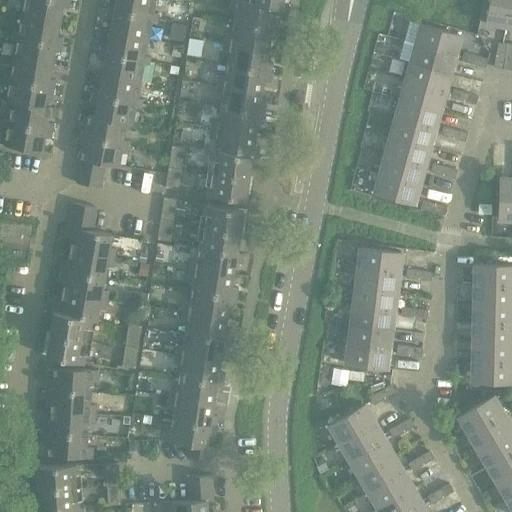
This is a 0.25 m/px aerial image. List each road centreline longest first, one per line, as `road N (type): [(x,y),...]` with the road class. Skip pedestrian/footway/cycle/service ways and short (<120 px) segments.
road 1 (tertiary): [(280,511),(275,419),(350,0)]
road 2 (residential): [(469,511),(414,409),(444,236),(477,130)]
road 3 (residential): [(17,511),(30,327),(56,190)]
road 4 (residential): [(56,190),(88,0)]
road 5 (residential): [(132,471),(233,463),(236,511)]
